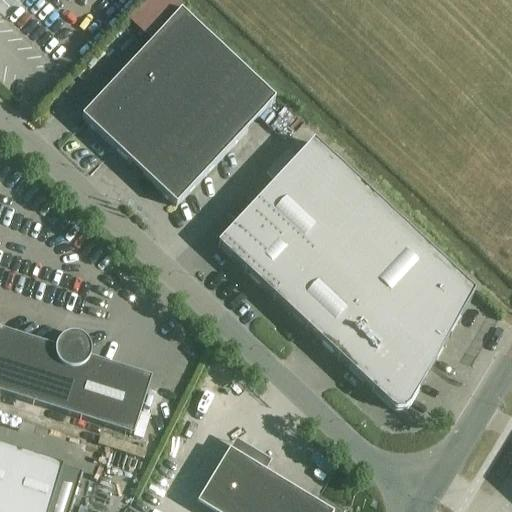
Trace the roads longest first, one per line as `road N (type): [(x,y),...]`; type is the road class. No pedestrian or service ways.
road 1 (unclassified): [(419,507),(0,115)]
road 2 (tertiary): [(419,507),(511,361)]
